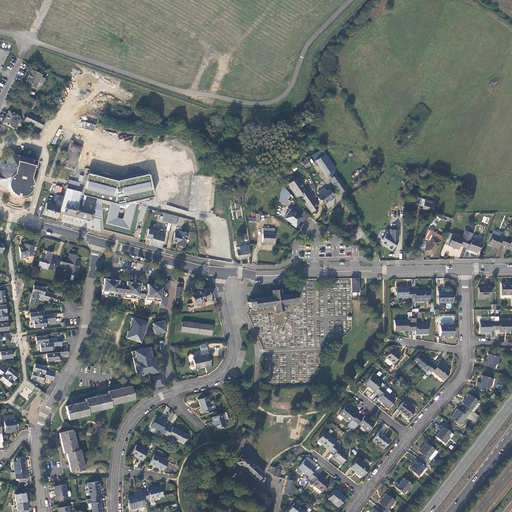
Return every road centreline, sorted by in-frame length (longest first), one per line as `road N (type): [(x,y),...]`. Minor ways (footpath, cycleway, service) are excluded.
road 1 (tertiary): [(464,268),(220,271)]
road 2 (residential): [(220,271),(229,359),(217,376),(175,391)]
road 3 (trunk): [(511,403),(427,511)]
road 4 (residential): [(97,241),(68,371)]
road 5 (residential): [(172,261),(166,355),(175,391)]
road 6 (residential): [(29,222),(42,148),(0,145)]
